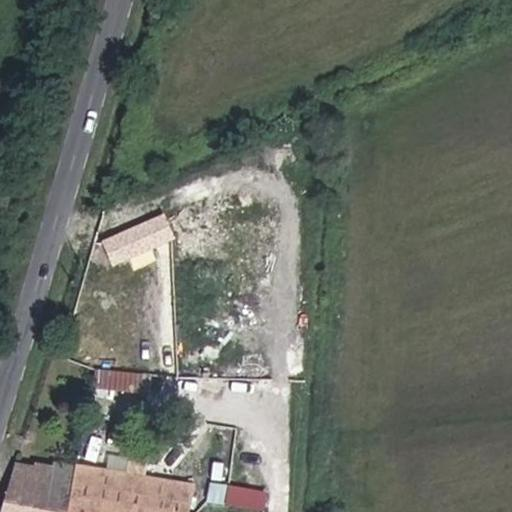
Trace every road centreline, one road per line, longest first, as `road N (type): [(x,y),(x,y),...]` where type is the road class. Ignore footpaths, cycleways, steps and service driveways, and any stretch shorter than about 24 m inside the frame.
road 1 (unknown): [(287,511),(309,227),(296,194),(255,168),(65,217)]
road 2 (tertiary): [(129,0),(0,432)]
